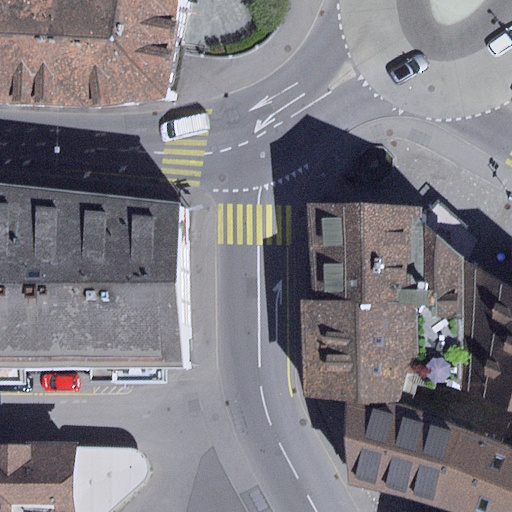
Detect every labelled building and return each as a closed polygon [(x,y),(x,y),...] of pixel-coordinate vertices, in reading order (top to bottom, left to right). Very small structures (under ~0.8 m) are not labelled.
[(0,0),(0,108),(92,112),(167,102),(191,0),(0,0)] [(0,187),(0,368),(186,367),(188,204),(0,187)] [(314,205),(315,302),(419,302),(407,372),(461,379),(465,263),(421,225),(421,206),(314,205)] [(511,289),(465,263),(461,379),(511,407),(511,289)] [(315,302),(299,302),(302,394),(342,400),(395,409),(407,372),(419,302),(315,302)] [(395,409),(342,400),(347,485),(436,510),(442,511),(511,511),(511,451),(502,446),(509,423),(451,401),(444,423),(395,409)] [(92,511),(92,452),(0,452),(0,511),(92,511)]
